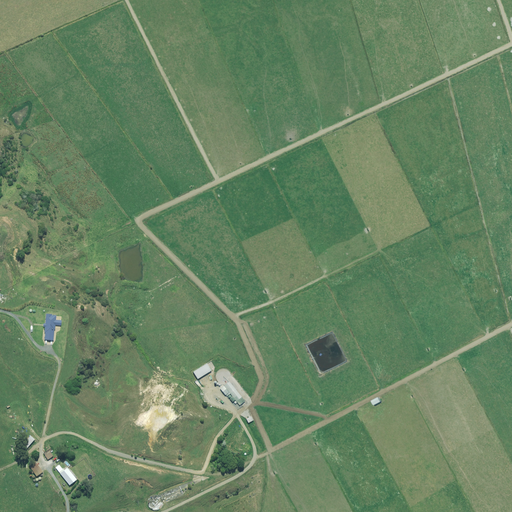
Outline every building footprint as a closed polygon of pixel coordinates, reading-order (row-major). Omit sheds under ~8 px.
[(51,315),(46,314),(45,324),(43,324),(43,327),(45,327),(44,340),(53,340),(54,330),(55,330),(55,325),(61,326),(61,321),(55,320),(56,316),(51,315)] [(211,371),(207,364),(193,372),(198,379),(211,371)] [(245,401),(229,382),(220,389),(226,397),(230,394),(233,397),(230,399),(232,402),(235,400),(239,406),(245,401)] [(35,439),(30,436),(22,445),(26,449),(35,439)] [(43,472),(36,462),(30,466),(37,476),(43,472)] [(63,471),(59,465),(55,468),(69,485),(76,479),(67,468),(63,471)]
